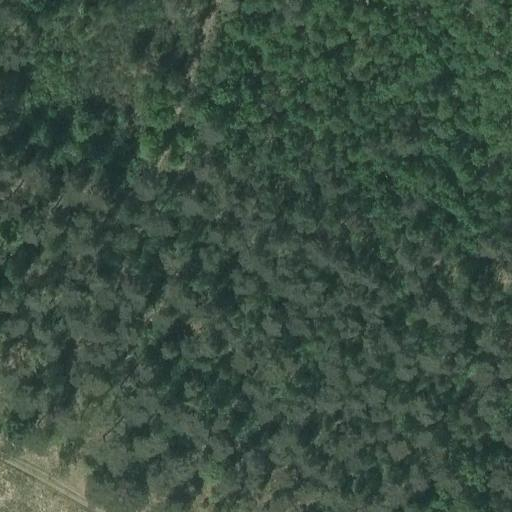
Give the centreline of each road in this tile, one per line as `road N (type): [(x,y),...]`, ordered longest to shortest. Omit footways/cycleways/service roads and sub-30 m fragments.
road 1 (track): [(42,482),(215,0)]
road 2 (track): [(511,350),(455,511)]
